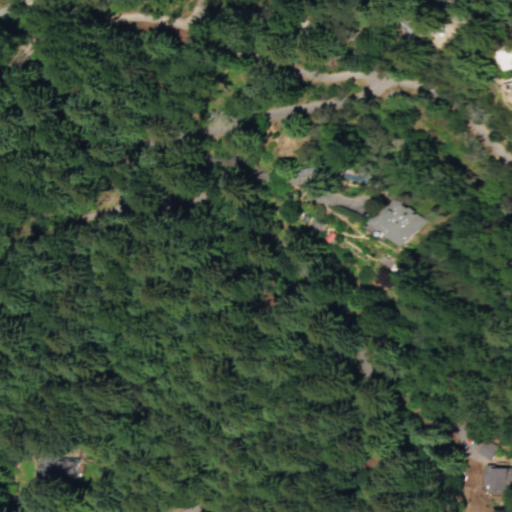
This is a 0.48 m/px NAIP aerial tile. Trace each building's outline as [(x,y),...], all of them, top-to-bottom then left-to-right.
[(413,11),(415,30),(443,27),(440,7),(413,11)] [(409,21),(411,38),(434,35),(432,18),(409,21)] [(511,40),(501,43),(507,66),(511,64),(511,40)] [(417,222),(397,246),(367,221),(387,197),(417,222)] [(463,452),(478,460),(485,447),(470,438),(463,452)] [(32,460),(31,450),(11,451),(12,478),(50,477),(50,459),(32,460)] [(508,468),(474,468),(475,484),(483,484),(483,492),(501,492),(501,485),(508,485),(508,468)]
